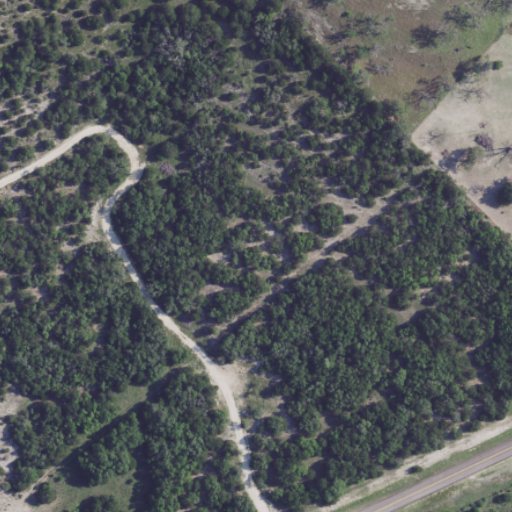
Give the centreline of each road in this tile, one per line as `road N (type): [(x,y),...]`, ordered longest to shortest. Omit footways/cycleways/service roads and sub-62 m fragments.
road 1 (residential): [(329,0),(394,74),(413,83),(511,55)]
road 2 (tertiary): [(380,511),(511,450)]
